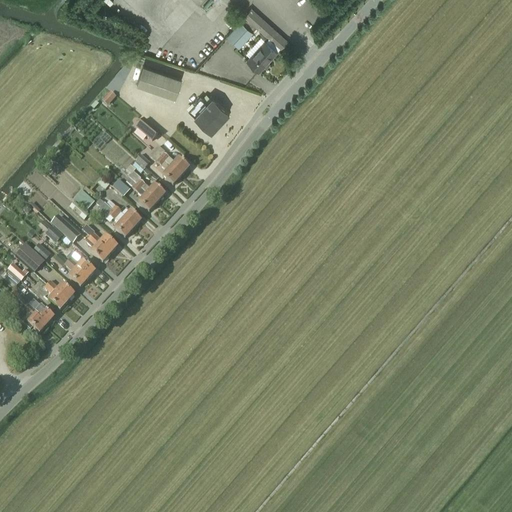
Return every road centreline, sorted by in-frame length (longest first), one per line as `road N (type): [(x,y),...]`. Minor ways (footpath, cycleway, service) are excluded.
road 1 (unclassified): [(0,416),(53,369),(229,174),(375,0)]
road 2 (track): [(257,511),(511,218)]
